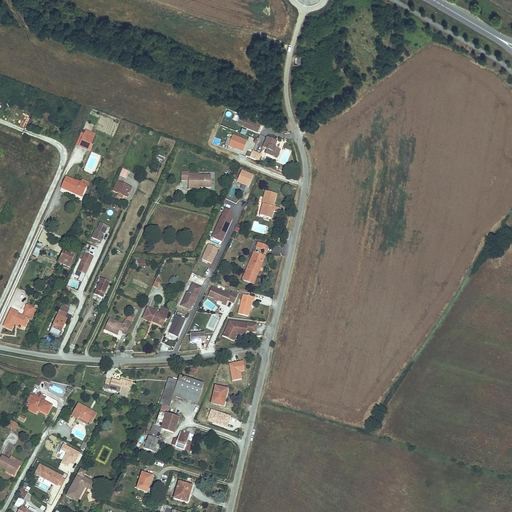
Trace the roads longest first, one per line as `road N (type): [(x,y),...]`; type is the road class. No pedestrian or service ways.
road 1 (residential): [(267,343),(305,191),(286,85),(305,0)]
road 2 (residential): [(173,356),(59,355),(0,345)]
road 3 (residential): [(227,511),(267,343)]
road 4 (residential): [(173,356),(240,208)]
road 5 (track): [(148,0),(289,52)]
